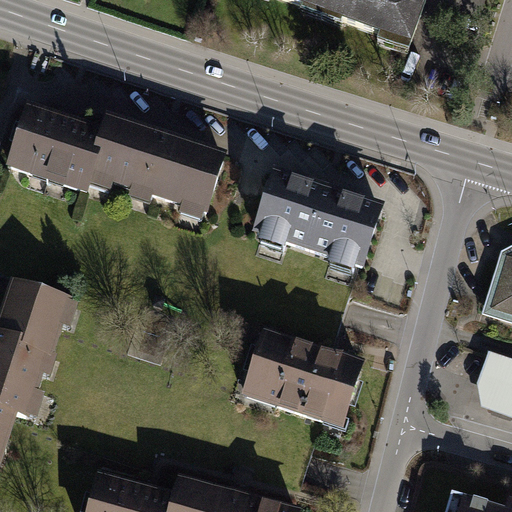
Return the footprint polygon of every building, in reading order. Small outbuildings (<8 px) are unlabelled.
[(254,0),(413,53),(430,2),(423,0),(254,0)] [(212,229),(234,159),(112,120),(106,137),(28,112),(8,174),(90,201),(93,191),(212,229)] [(385,212),(274,176),(253,240),(364,276),(385,212)] [(511,255),(505,260),(487,317),(511,324),(511,255)] [(73,297),(13,278),(0,319),(0,471),(19,412),(31,416),(31,414),(38,416),(47,391),(39,388),(45,372),(51,374),(58,354),(55,353),(65,323),(71,325),(79,302),(72,300),(73,297)] [(372,366),(272,333),(250,399),(350,432),(372,366)] [(511,363),(491,356),(481,388),(486,411),(511,420),(511,363)] [(180,495),(104,476),(94,511),(309,511),(310,509),(184,478),(180,495)] [(511,511),(511,504),(452,487),(444,511),(511,511)]
